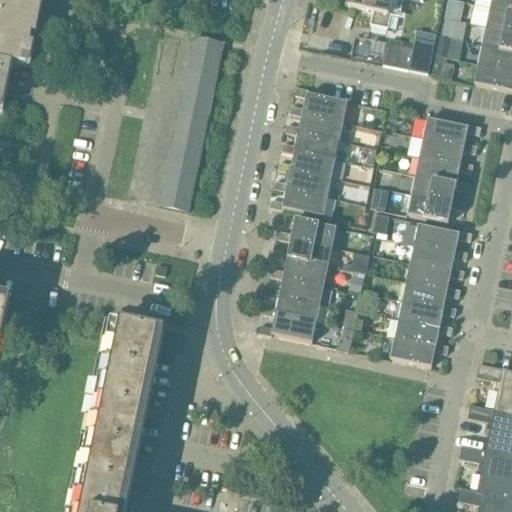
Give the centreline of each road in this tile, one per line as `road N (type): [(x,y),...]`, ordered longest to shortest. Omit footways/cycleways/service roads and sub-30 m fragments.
road 1 (residential): [(511,127),(417,106),(421,88),(269,55)]
road 2 (residential): [(227,243),(94,214),(79,284)]
road 3 (residential): [(346,511),(220,350)]
road 4 (residential): [(227,243),(269,55)]
road 5 (residential): [(159,511),(184,369),(220,350)]
road 6 (residential): [(441,511),(436,494),(475,332)]
road 7 (residential): [(475,332),(511,165)]
